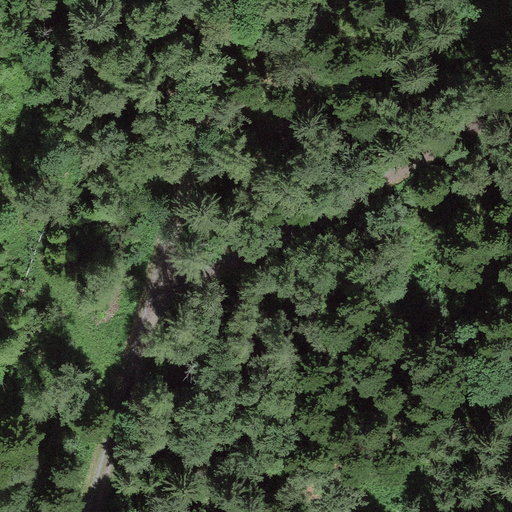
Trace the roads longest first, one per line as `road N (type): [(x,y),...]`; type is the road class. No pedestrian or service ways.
road 1 (track): [(93,511),(240,0)]
road 2 (track): [(153,309),(511,96)]
